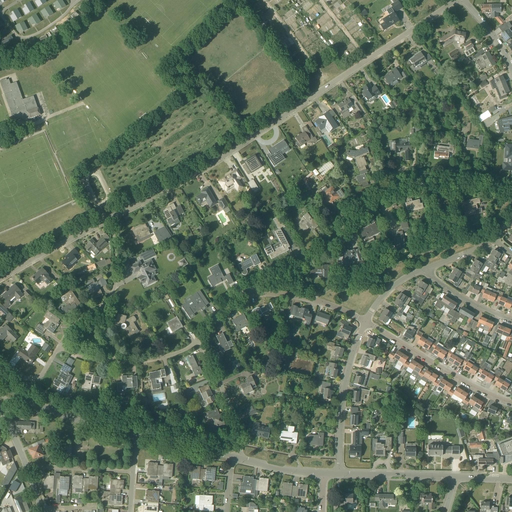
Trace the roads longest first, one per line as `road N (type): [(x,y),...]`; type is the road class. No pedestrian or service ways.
road 1 (residential): [(108,219),(198,171),(456,0)]
road 2 (residential): [(248,289),(324,248),(364,204),(395,186),(435,180),(511,189)]
road 3 (residential): [(511,403),(365,322)]
road 4 (residential): [(338,473),(345,383),(365,322)]
road 5 (tertiary): [(136,435),(52,411),(0,381)]
road 6 (residential): [(235,458),(235,422),(198,339)]
road 7 (residential): [(0,282),(108,219)]
road 8 (residential): [(365,322),(322,302),(248,289)]
